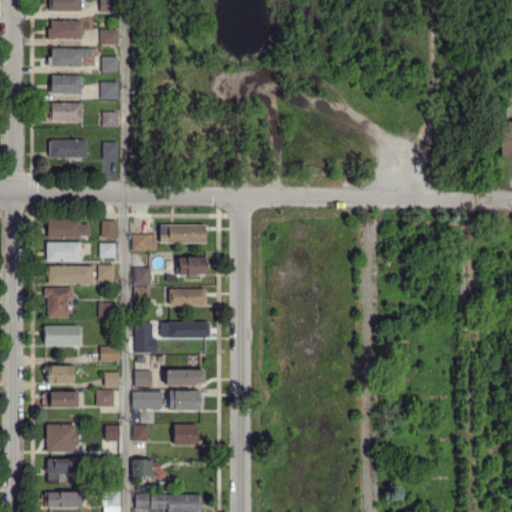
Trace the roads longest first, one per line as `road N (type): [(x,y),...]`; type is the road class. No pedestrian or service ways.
road 1 (residential): [(12,0),(13,511)]
road 2 (residential): [(0,194),(463,195)]
road 3 (residential): [(239,197),(239,511)]
road 4 (residential): [(413,196),(424,0)]
